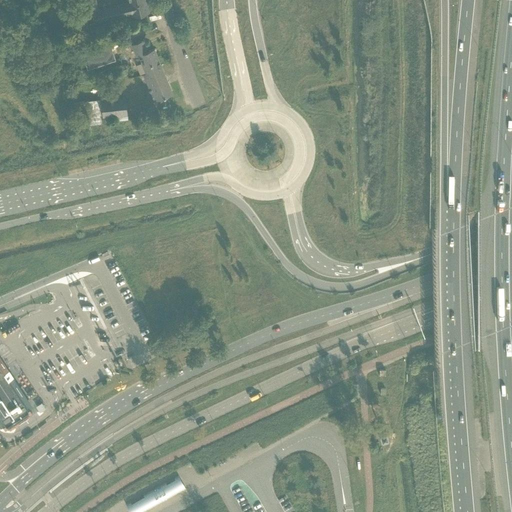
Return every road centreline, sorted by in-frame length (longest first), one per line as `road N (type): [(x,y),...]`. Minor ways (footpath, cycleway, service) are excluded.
road 1 (secondary): [(511,252),(282,330),(163,383),(76,437),(0,504)]
road 2 (secondary): [(49,511),(167,435),(331,359),(511,289)]
road 3 (motorway): [(511,50),(502,212),(511,459)]
road 4 (trunk): [(453,196),(467,511)]
road 5 (trunk): [(168,187),(215,190),(238,201),(291,271),(319,286),(353,286),(409,263)]
road 6 (trunk): [(444,0),(444,155),(453,196)]
road 7 (trunk): [(468,0),(453,196)]
road 8 (secondary): [(181,162),(0,204)]
road 9 (secondary): [(0,226),(168,187)]
road 10 (trunk): [(409,263),(327,268),(303,249),(294,217)]
road 11 (secondary): [(168,187),(222,177),(257,196),(286,191)]
